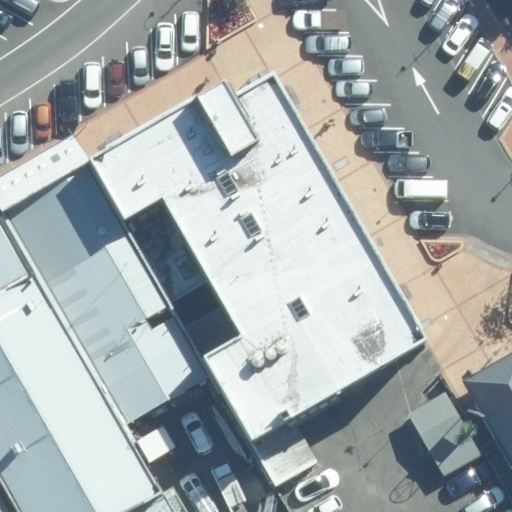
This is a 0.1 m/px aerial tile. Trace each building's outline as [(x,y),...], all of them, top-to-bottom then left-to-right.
[(213,98),(95,167),(125,224),(153,208),(165,230),(139,245),(171,304),(198,289),(233,347),(206,362),(256,447),(422,350),(269,82),(222,111),(213,98)] [(203,383),(83,171),(4,216),(126,427),(203,383)] [(0,228),(0,475),(21,511),(135,511),(156,500),(0,228)] [(511,351),(466,378),(511,457),(511,351)] [(485,454),(449,391),(412,412),(448,475),(485,454)] [(316,463),(297,428),(257,450),(278,486),(316,463)] [(9,511),(0,496),(0,511),(9,511)] [(162,511),(156,500),(135,511),(162,511)]
